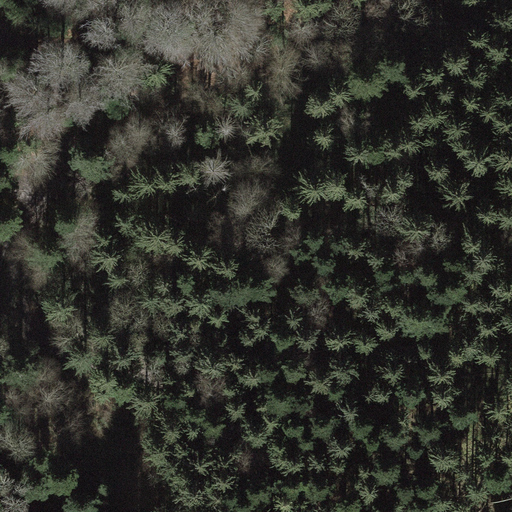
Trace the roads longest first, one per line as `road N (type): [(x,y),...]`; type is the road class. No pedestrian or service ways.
road 1 (track): [(0,201),(40,175),(3,261),(10,323),(90,365),(162,383),(228,421),(277,511)]
road 2 (track): [(40,175),(63,134),(51,78),(0,41)]
